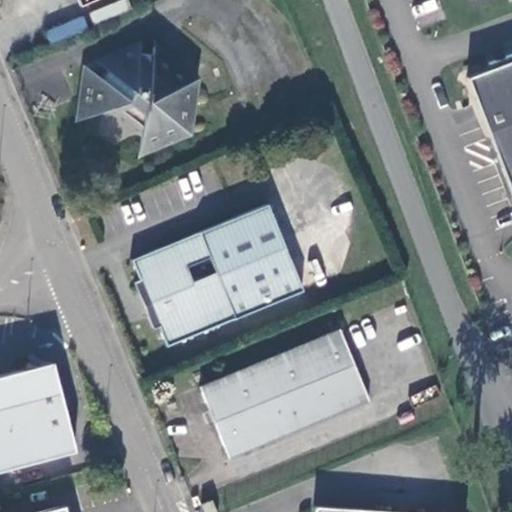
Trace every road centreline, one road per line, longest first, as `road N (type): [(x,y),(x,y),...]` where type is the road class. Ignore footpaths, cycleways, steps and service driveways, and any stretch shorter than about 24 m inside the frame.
road 1 (unclassified): [(511,461),(335,0)]
road 2 (unclassified): [(165,511),(61,263)]
road 3 (unclassified): [(61,263),(0,112)]
